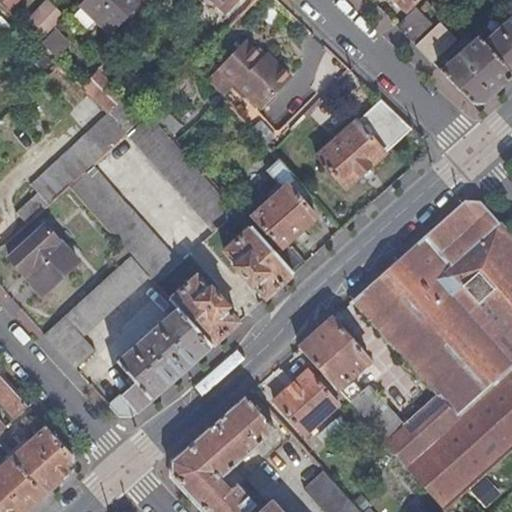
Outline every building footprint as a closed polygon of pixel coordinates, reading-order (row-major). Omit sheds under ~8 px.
[(76,0),(102,27),(130,0),(76,0)] [(206,0),(219,11),(231,0),(206,0)] [(395,0),(405,10),(415,0),(395,0)] [(32,38),(51,20),(37,4),(17,23),(32,38)] [(401,33),(424,12),(417,5),(394,26),(401,33)] [(433,21),(424,12),(401,33),(410,42),(433,21)] [(2,15),(0,17),(0,40),(14,27),(2,15)] [(511,19),(487,42),(482,37),(442,72),(474,103),(483,105),(511,78),(511,19)] [(458,40),(441,23),(414,46),(432,63),(458,40)] [(60,30),(45,44),(60,59),(74,45),(60,30)] [(266,49),(262,52),(246,35),(218,61),(259,105),(290,74),(266,49)] [(132,112),(89,66),(73,81),(100,108),(117,126),(132,112)] [(381,98),(315,157),(342,189),(411,127),(381,98)] [(117,126),(100,108),(92,115),(108,132),(109,133),(117,126)] [(116,129),(209,229),(233,208),(169,141),(139,108),(116,129)] [(22,180),(30,188),(40,199),(57,183),(74,167),(56,148),(22,180)] [(285,243),(274,252),(294,274),(308,262),(288,240),(316,216),(306,205),(314,199),(279,160),(272,167),(283,180),(268,194),(273,200),(258,213),(285,243)] [(122,251),(145,276),(152,284),(175,262),(81,163),(59,184),(114,243),(122,251)] [(40,199),(30,188),(9,208),(19,219),(40,199)] [(445,219),(356,298),(437,393),(456,416),(511,365),(511,238),(480,202),(465,202),(445,219)] [(41,282),(72,255),(38,218),(8,246),(41,282)] [(274,252),(251,227),(224,251),(236,264),(234,267),(251,287),(255,285),(267,299),(275,292),(294,274),(274,252)] [(114,243),(104,252),(111,260),(122,251),(114,243)] [(145,276),(122,251),(111,260),(36,328),(73,368),(95,349),(82,334),(145,276)] [(203,293),(192,281),(169,301),(175,308),(212,348),(235,327),(223,313),(225,311),(206,291),(203,293)] [(212,348),(175,308),(121,357),(132,371),(127,376),(133,382),(107,405),(118,417),(133,418),(212,348)] [(326,324),(302,346),(404,462),(456,416),(437,393),(403,424),(369,387),(364,391),(352,377),(370,361),(333,319),(326,324)] [(511,365),(456,416),(404,462),(444,507),(458,495),(511,445),(511,365)] [(308,435),(341,405),(310,371),(277,401),(308,435)] [(0,435),(6,430),(0,423),(0,405),(8,415),(6,417),(12,423),(29,407),(6,382),(0,375),(0,435)] [(174,462),(172,475),(191,496),(205,511),(255,511),(258,510),(230,479),(224,484),(218,478),(274,429),(246,397),(174,462)] [(36,440),(13,460),(46,495),(62,481),(73,471),(74,456),(49,429),(37,417),(25,428),(36,440)] [(13,460),(9,456),(0,464),(0,511),(27,511),(46,495),(13,460)] [(362,511),(324,469),(304,488),(325,511),(362,511)] [(281,511),(270,499),(266,502),(258,510),(255,511),(281,511)]
